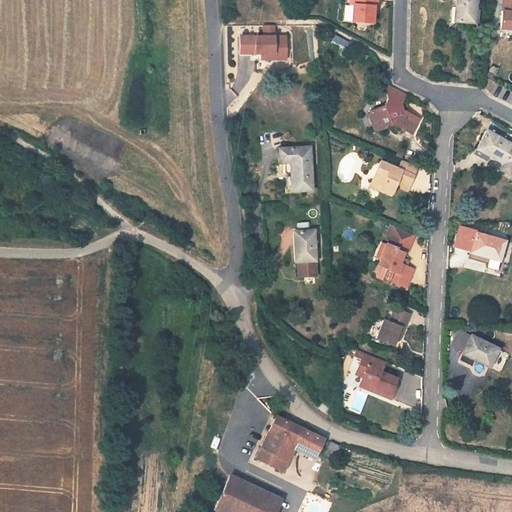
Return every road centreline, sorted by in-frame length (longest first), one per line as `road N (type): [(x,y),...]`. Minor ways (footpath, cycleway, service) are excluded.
road 1 (residential): [(449,100),(429,456)]
road 2 (residential): [(211,0),(233,201),(230,288)]
road 3 (unclassified): [(429,456),(339,436),(299,410),(273,380),(230,288)]
road 4 (track): [(0,134),(44,154),(133,232)]
road 5 (unclassified): [(0,251),(69,254),(133,232)]
road 6 (residential): [(449,100),(407,83),(399,66),(401,0)]
